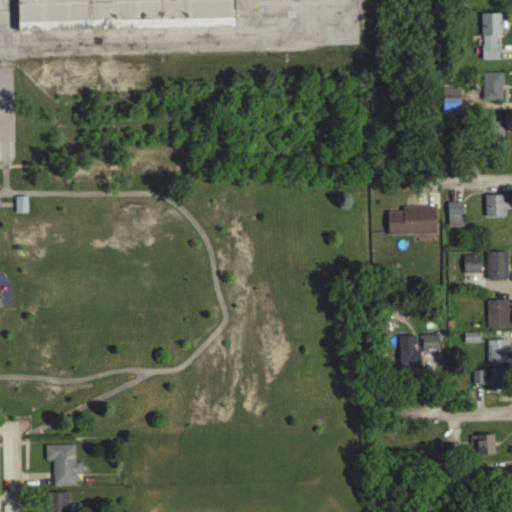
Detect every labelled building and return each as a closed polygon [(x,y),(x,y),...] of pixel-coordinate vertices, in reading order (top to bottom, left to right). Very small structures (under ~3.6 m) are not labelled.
[(15,0),(231,0),(232,23),(16,28),(15,0)] [(497,64),(496,40),(501,40),(500,18),(480,18),(481,64),(497,64)] [(500,77),(481,78),(482,105),(501,105),(500,77)] [(441,92),(440,118),(459,119),(460,93),(441,92)] [(502,148),(501,120),(486,121),(487,149),(502,148)] [(483,221),(505,221),(505,199),(483,200),(483,221)] [(14,201),(26,201),(26,217),(14,217),(14,212),(14,209),(14,207),(14,202),(14,201)] [(462,207),(446,207),(446,231),(462,231),(462,207)] [(433,211),(400,212),(400,216),(385,216),(386,239),(433,238),(433,211)] [(485,284),(506,284),(506,256),(485,256),(485,284)] [(479,260),(462,260),(462,277),(479,277),(479,260)] [(507,332),(506,305),(485,305),(486,333),(507,332)] [(462,347),(478,347),(478,338),(462,338),(462,347)] [(397,374),(417,374),(417,340),(397,340),(397,374)] [(438,340),(421,340),(421,357),(438,357),(438,340)] [(508,345),(485,345),(486,368),(508,367),(508,345)] [(471,375),(472,390),(488,389),(488,394),(506,393),(505,373),(486,373),(486,375),(471,375)] [(493,459),(492,439),(475,439),(476,460),(493,459)] [(51,464),(51,490),(74,490),(74,479),(80,479),(80,466),(73,467),(73,449),(43,449),(44,464),(51,464)] [(43,511),(67,511),(67,496),(43,497),(43,511)]
